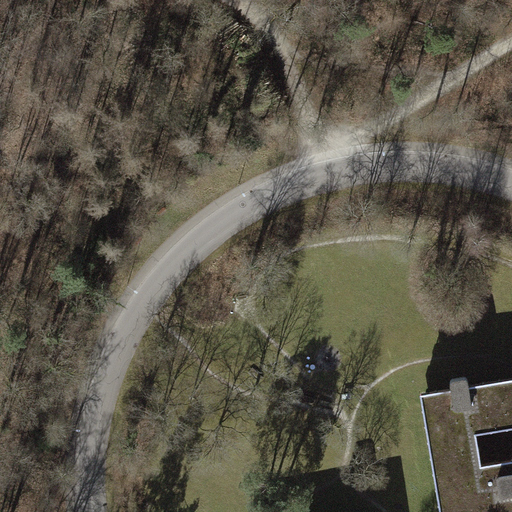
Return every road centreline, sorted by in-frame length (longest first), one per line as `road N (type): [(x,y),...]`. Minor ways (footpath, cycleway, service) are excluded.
road 1 (residential): [(511,189),(460,168),(368,165),(322,175),(232,215),(179,259),(138,312),(118,358),(102,435),(101,511)]
road 2 (track): [(241,0),(291,57),(322,175)]
road 3 (track): [(511,50),(378,140),(368,165)]
